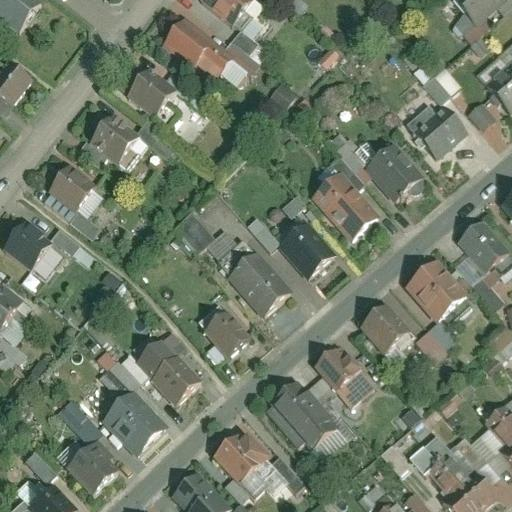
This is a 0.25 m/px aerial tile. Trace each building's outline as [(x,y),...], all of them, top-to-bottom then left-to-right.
[(40,8),(26,0),(0,0),(0,23),(21,37),(40,8)] [(242,0),(205,0),(200,8),(231,30),(249,5),(242,0)] [(511,0),(460,0),(454,6),(477,32),(511,0)] [(164,55),(195,78),(212,55),(181,31),(164,55)] [(511,70),(482,94),(504,122),(511,115),(511,70)] [(0,91),(0,99),(16,111),(35,85),(15,71),(0,91)] [(422,91),(439,111),(460,93),(443,74),(422,91)] [(136,111),(156,127),(173,105),(145,83),(128,104),(136,111)] [(284,113),(295,100),(282,88),(271,101),(284,113)] [(481,108),(467,120),(482,137),(496,125),(481,108)] [(463,143),(446,118),(415,139),(433,164),(463,143)] [(143,155),(113,130),(95,151),(107,161),(125,176),(143,155)] [(364,172),(392,211),(413,195),(386,157),(364,172)] [(49,199),(76,219),(91,199),(89,197),(64,179),(49,199)] [(317,207),(350,247),(374,227),(341,187),(317,207)] [(290,222),(304,212),(296,201),(282,212),(290,222)] [(173,231),(194,259),(212,245),(192,217),(173,231)] [(281,254),(314,291),(340,268),(307,231),(281,254)] [(84,272),(92,262),(57,234),(49,245),(84,272)] [(506,263),(478,234),(460,252),(488,281),(506,263)] [(8,257),(35,277),(50,256),(24,236),(8,257)] [(270,238),(259,241),(264,257),(275,254),(270,238)] [(226,281),(260,324),(285,304),(251,262),(226,281)] [(463,305),(433,274),(410,296),(440,327),(463,305)] [(0,337),(14,319),(0,308),(0,337)] [(406,341),(384,318),(364,337),(387,360),(406,341)] [(203,336),(226,364),(245,348),(222,320),(203,336)] [(444,354),(454,344),(437,327),(414,348),(435,370),(447,358),(444,354)] [(511,359),(511,333),(510,331),(487,351),(502,368),(511,359)] [(374,391),(336,351),(313,372),(351,413),(374,391)] [(150,383),(177,412),(198,393),(171,364),(150,383)] [(330,430),(295,392),(271,414),(306,452),(330,430)] [(130,453),(138,461),(162,440),(131,405),(107,426),(130,453)] [(511,476),(511,423),(503,413),(488,426),(509,450),(498,460),(511,476)] [(237,439),(212,464),(240,492),(265,468),(237,439)] [(491,511),(499,505),(439,441),(413,466),(451,506),(444,511),(491,511)] [(65,474),(94,504),(118,481),(89,451),(65,474)] [(389,453),(381,462),(397,477),(405,468),(389,453)] [(25,467),(47,489),(57,479),(35,457),(25,467)] [(224,511),(196,484),(173,507),(177,511),(224,511)] [(365,511),(369,511),(381,498),(372,490),(359,507),(365,511)] [(35,511),(67,511),(51,495),(47,500),(35,511)] [(427,511),(415,497),(403,506),(407,511),(427,511)]
